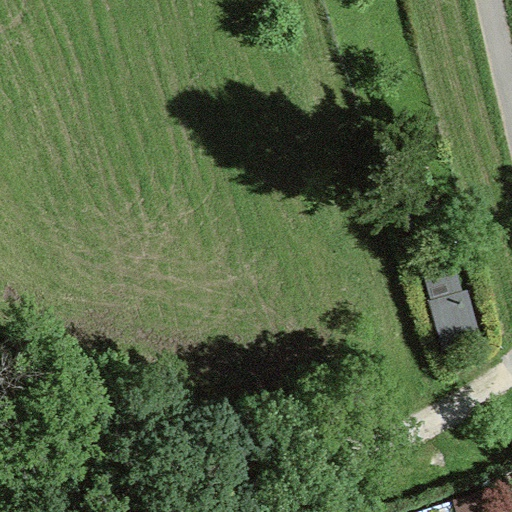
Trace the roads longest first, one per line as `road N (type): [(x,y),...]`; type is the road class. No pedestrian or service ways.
road 1 (track): [(403,439),(301,456),(245,450),(0,373)]
road 2 (track): [(511,371),(403,439)]
